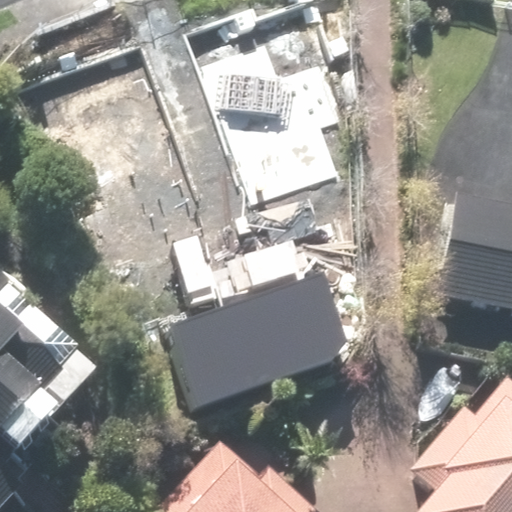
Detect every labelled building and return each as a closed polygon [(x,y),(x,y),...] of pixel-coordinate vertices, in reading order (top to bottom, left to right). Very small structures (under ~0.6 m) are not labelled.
[(26,135),(51,201),(64,196),(120,339),(125,343),(130,347),(135,351),(141,355),(147,358),(152,361),(158,364),(164,366),(171,369),(177,370),(183,372),(190,373),(196,374),(203,374),(209,374),(216,374),(223,374),(229,373),(236,371),(242,370),(248,368),(254,366),(260,363),(266,360),(272,357),(278,354),(283,350),(288,346),(293,342),(298,337),(303,332),(307,327),(311,322),(315,317),(318,311),(307,282),(354,264),(313,159),(299,165),(273,97),(203,124),(183,73),(26,135)] [(511,216),(441,203),(421,309),(511,325),(511,216)] [(0,310),(0,498),(2,497),(0,494),(0,461),(75,388),(0,310)] [(462,428),(451,419),(399,479),(421,498),(408,511),(511,511),(511,401),(497,388),(462,428)] [(148,511),(290,511),(254,475),(240,489),(206,455),(148,511)]
